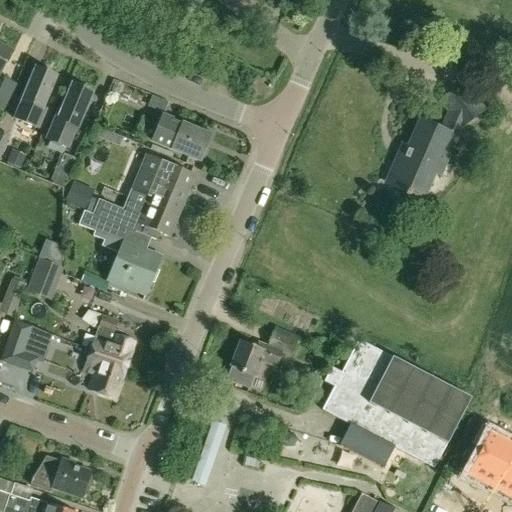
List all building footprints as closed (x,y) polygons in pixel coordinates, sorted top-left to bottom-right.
[(0,44),(0,73),(12,51),(0,44)] [(36,68),(14,119),(36,128),(58,78),(36,68)] [(0,88),(0,107),(6,110),(19,85),(5,79),(0,88)] [(110,92),(116,94),(121,92),(124,85),(115,81),(110,92)] [(94,94),(72,84),(58,119),(56,119),(47,140),(69,149),(77,129),(79,129),(94,94)] [(443,101),(451,112),(442,130),(420,121),(391,186),(422,199),(434,172),(440,175),(461,127),(484,110),(465,85),(443,101)] [(159,99),(155,108),(164,112),(168,103),(159,99)] [(200,162),(211,137),(163,118),(153,142),(200,162)] [(0,160),(9,136),(0,132),(0,160)] [(10,151),(5,164),(18,170),(24,157),(10,151)] [(77,159),(65,154),(52,184),(64,189),(77,159)] [(97,200),(91,214),(113,223),(122,227),(136,233),(155,241),(158,232),(170,237),(195,177),(147,157),(129,201),(125,211),(97,200)] [(65,202),(82,209),(91,190),(73,183),(65,202)] [(84,211),(77,226),(89,231),(94,233),(92,237),(105,242),(103,247),(120,254),(109,281),(131,290),(136,278),(151,285),(162,258),(146,251),(131,245),(136,233),(122,227),(113,223),(91,214),(84,211)] [(51,302),(64,269),(38,260),(26,292),(51,302)] [(0,311),(0,313),(14,318),(26,286),(25,285),(27,282),(16,277),(14,281),(13,281),(0,311)] [(125,375),(136,343),(119,337),(120,335),(114,333),(118,321),(104,316),(99,331),(97,335),(96,335),(91,351),(101,355),(100,359),(104,360),(103,364),(108,366),(108,369),(125,375)] [(30,328),(14,324),(1,362),(32,372),(37,360),(22,355),(30,328)] [(292,356),(297,343),(273,334),(268,347),(258,343),(256,348),(241,342),(231,368),(233,368),(228,381),(250,390),(260,362),(277,368),(283,353),(292,356)] [(472,399),(361,341),(344,373),(334,367),(326,382),(336,387),(324,410),(352,425),(341,446),(385,468),(395,448),(435,469),(472,399)] [(101,355),(91,351),(84,371),(97,376),(92,391),(116,400),(125,375),(108,369),(108,366),(103,364),(104,360),(100,359),(101,355)] [(76,381),(76,363),(48,362),(48,381),(76,381)] [(220,494),(232,431),(214,428),(202,490),(220,494)] [(476,458),(464,482),(487,492),(507,454),(484,442),(487,436),(475,430),(465,453),(476,458)] [(511,456),(507,454),(487,492),(509,503),(511,497),(511,456)] [(86,486),(90,474),(74,468),(75,465),(61,460),(60,462),(45,457),(31,478),(29,485),(50,492),(52,488),(82,499),(83,495),(86,495),(88,488),(86,486)] [(72,511),(48,504),(11,491),(10,494),(4,493),(8,483),(0,479),(0,502),(6,505),(3,511),(72,511)] [(398,511),(363,493),(353,511),(398,511)]
